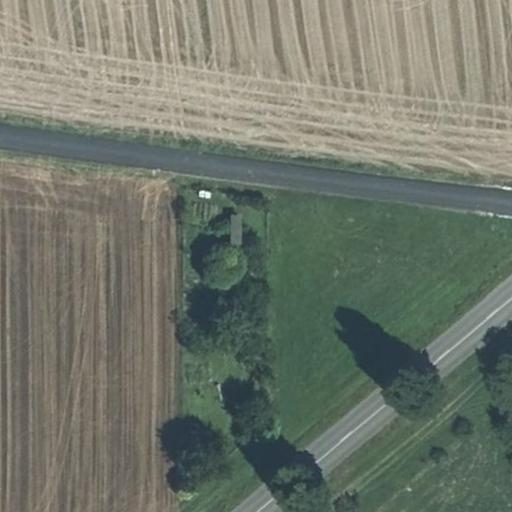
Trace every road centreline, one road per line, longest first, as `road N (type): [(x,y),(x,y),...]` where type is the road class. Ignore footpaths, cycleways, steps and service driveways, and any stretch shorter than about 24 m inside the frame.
road 1 (tertiary): [(511,204),(0,137)]
road 2 (secondary): [(256,511),(511,294)]
